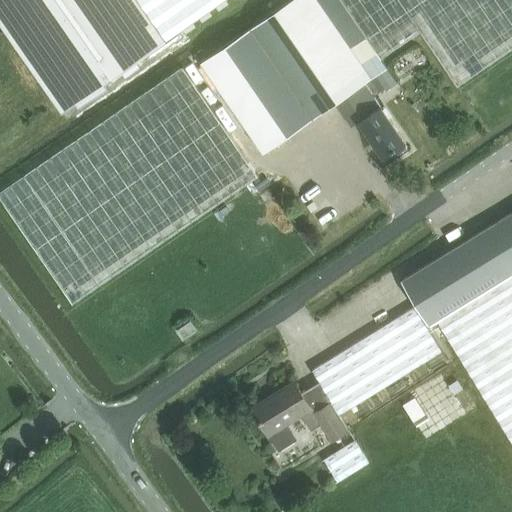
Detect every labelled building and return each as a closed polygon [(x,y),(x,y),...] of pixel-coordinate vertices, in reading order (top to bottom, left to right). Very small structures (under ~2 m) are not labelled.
[(0,0),(0,21),(64,113),(225,0),(0,0)] [(319,0),(292,0),(252,28),(314,119),(323,113),(347,97),(352,93),(367,83),(373,79),(319,0)] [(421,31),(458,85),(511,48),(511,0),(342,0),(382,58),(421,31)] [(252,28),(202,62),(264,153),(314,119),(252,28)] [(183,63),(0,189),(0,193),(74,302),(260,175),(183,63)] [(388,68),(373,79),(367,83),(375,95),(386,88),(387,90),(398,82),(388,68)] [(352,93),(368,117),(360,123),(385,158),(397,150),(399,154),(408,148),(406,144),(408,143),(375,95),(367,83),(352,93)] [(430,324),(437,320),(511,274),(511,212),(404,280),(430,324)] [(511,274),(437,320),(511,442),(511,274)] [(342,414),(443,351),(416,307),(314,371),(342,414)] [(436,372),(444,385),(457,376),(449,364),(436,372)] [(449,385),(455,393),(464,387),(458,379),(449,385)] [(316,413),(314,409),(295,381),(253,408),(280,451),(298,440),(288,424),(302,415),(312,431),(323,424),(333,440),(349,430),(332,403),(316,413)] [(423,389),(435,409),(447,403),(434,382),(423,389)]
